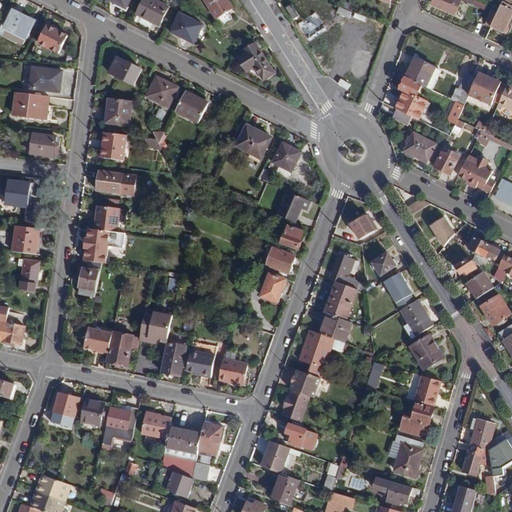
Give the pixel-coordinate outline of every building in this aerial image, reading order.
[(109,0),(126,8),(130,0),(109,0)] [(168,7),(153,0),(144,0),(138,14),(160,25),(168,7)] [(233,9),(227,0),(204,0),(217,19),(233,9)] [(333,0),(332,4),(345,8),(347,3),(338,0),(333,0)] [(435,0),(434,4),(455,14),(461,0),(435,0)] [(503,0),(499,11),(491,27),(504,33),(505,32),(508,34),(509,31),(506,29),(511,15),(511,10),(508,8),(511,0),(503,0)] [(299,17),(291,4),(286,7),(294,19),(299,17)] [(339,7),(337,14),(348,18),(350,11),(339,7)] [(485,24),(491,27),(499,11),(493,8),(485,24)] [(23,45),(36,22),(12,10),(0,34),(23,45)] [(203,26),(180,14),(172,32),(194,43),(203,26)] [(344,40),(328,16),(310,27),(325,51),(344,40)] [(59,54),(68,35),(48,25),(39,44),(59,54)] [(377,36),(377,34),(377,32),(376,30),(374,27),(371,25),(368,25),(364,25),(361,28),(359,31),(358,33),(358,35),(359,38),(360,39),(362,41),(365,43),(369,43),(372,43),(374,41),(376,38),(377,36)] [(274,73),(256,44),(245,50),(246,53),(239,58),(248,72),(255,67),(264,80),(274,73)] [(134,85),(142,70),(118,58),(110,73),(134,85)] [(406,78),(421,85),(434,92),(438,82),(432,79),(437,69),(416,59),(412,67),(408,64),(406,69),(410,71),(406,78)] [(60,93),(63,71),(33,67),(29,89),(60,93)] [(457,103),(464,107),(472,89),(477,75),(479,72),(469,67),(459,89),(456,88),(451,100),(457,103)] [(432,79),(438,82),(443,72),(437,69),(432,79)] [(477,75),(472,89),(494,99),(501,85),(477,75)] [(169,108),(178,88),(157,78),(147,97),(169,108)] [(338,83),(343,86),(346,81),(341,78),(338,83)] [(405,92),(416,96),(421,85),(406,78),(401,89),(406,91),(405,92)] [(346,81),(343,86),(349,90),(353,85),(346,81)] [(511,87),(508,86),(500,104),(511,109),(511,87)] [(50,97),(17,92),(14,115),(47,119),(50,97)] [(186,92),(176,112),(199,123),(209,103),(186,92)] [(412,117),(420,121),(428,102),(416,96),(405,92),(405,94),(403,97),(397,110),(412,117)] [(132,102),(110,99),(107,123),(130,126),(132,102)] [(455,125),(458,119),(464,107),(457,103),(449,121),(455,125)] [(397,110),(396,110),(392,119),(408,126),(412,117),(397,110)] [(459,136),(466,123),(458,119),(455,125),(452,132),(459,136)] [(265,138),(266,135),(247,125),(237,147),(262,159),(271,141),(265,138)] [(487,133),(494,136),(497,131),(489,127),(487,133)] [(148,148),(163,151),(167,134),(152,131),(148,148)] [(57,145),(57,137),(34,134),(32,154),(59,158),(60,146),(57,145)] [(427,163),(436,144),(415,134),(406,152),(427,163)] [(123,161),(126,142),(104,139),(102,158),(123,161)] [(201,160),(208,144),(205,143),(197,158),(201,160)] [(292,172),(301,153),(283,143),(274,164),(292,172)] [(214,147),(208,144),(201,160),(206,162),(214,147)] [(451,176),(456,168),(457,166),(460,168),(463,163),(460,161),(462,156),(451,150),(449,154),(444,152),(436,168),(451,176)] [(486,190),(491,179),(494,171),(477,163),(478,160),(470,156),(460,176),(468,180),(467,183),(477,188),(478,186),(486,190)] [(134,196),(136,177),(100,172),(97,191),(134,196)] [(486,190),(491,192),(497,181),(491,179),(486,190)] [(28,209),(31,183),(9,180),(6,207),(28,209)] [(511,204),(511,184),(502,180),(498,188),(500,189),(496,197),(511,204)] [(288,192),(279,215),(296,222),(302,209),(307,211),(311,202),(288,192)] [(99,206),(97,230),(118,233),(121,209),(99,206)] [(429,221),(432,226),(443,219),(440,214),(429,221)] [(369,222),(366,215),(352,224),(361,239),(377,230),(372,221),(369,222)] [(441,241),(455,233),(457,232),(447,217),(443,219),(432,226),(441,241)] [(299,249),(305,232),(288,225),(282,242),(299,249)] [(13,251),(37,255),(39,230),(17,227),(13,251)] [(125,235),(88,230),(84,263),(107,266),(109,247),(124,248),(125,235)] [(478,262),(483,266),(485,268),(491,258),(496,260),(500,250),(475,238),(470,249),(481,255),(478,262)] [(289,273),(295,256),(274,249),(268,266),(289,273)] [(389,253),(374,263),(377,268),(382,275),(396,266),(389,253)] [(331,280),(338,282),(358,290),(367,293),(367,287),(366,284),(355,280),(355,279),(348,276),(350,272),(354,261),(340,256),(331,280)] [(507,274),(511,278),(511,267),(511,264),(511,258),(505,256),(495,277),(502,283),(507,274)] [(477,268),(471,258),(457,266),(462,275),(466,272),(468,274),(477,268)] [(21,291),(36,293),(40,262),(21,259),(20,266),(24,266),(21,291)] [(95,297),(101,272),(84,268),(79,294),(95,297)] [(279,303),(287,279),(271,273),(263,297),(279,303)] [(467,284),(478,299),(494,288),(484,273),(467,284)] [(389,289),(385,282),(380,285),(384,292),(386,291),(396,306),(415,294),(405,279),(389,289)] [(326,313),(329,314),(347,320),(358,290),(338,282),(326,313)] [(367,287),(367,293),(377,287),(374,283),(367,287)] [(511,315),(500,296),(482,307),(494,326),(511,315)] [(405,327),(412,339),(435,325),(419,300),(402,310),(410,323),(405,327)] [(0,306),(0,340),(23,344),(26,327),(7,324),(10,308),(0,306)] [(150,344),(156,314),(155,311),(147,309),(141,343),(150,344)] [(150,344),(169,348),(170,343),(175,318),(156,314),(150,344)] [(329,314),(322,334),(346,343),(353,323),(347,320),(329,314)] [(81,334),(88,335),(89,329),(90,323),(83,322),(81,334)] [(511,324),(499,333),(503,340),(511,334),(511,324)] [(88,335),(85,349),(95,351),(101,352),(100,353),(109,355),(112,342),(113,334),(89,329),(88,335)] [(511,334),(503,340),(511,354),(511,334)] [(310,335),(308,339),(322,344),(324,339),(310,335)] [(444,358),(431,335),(411,348),(425,370),(444,358)] [(322,344),(308,339),(301,359),(315,364),(322,344)] [(194,340),(188,371),(199,373),(199,375),(211,378),(217,345),(194,340)] [(181,377),(188,347),(170,343),(169,348),(163,374),(181,377)] [(116,363),(120,364),(128,366),(131,350),(112,346),(109,362),(116,363)] [(224,359),(220,380),(245,385),(248,364),(224,359)] [(291,390),(292,390),(310,397),(314,398),(318,386),(321,379),(298,371),(295,378),(293,377),(291,382),(293,383),(291,390)] [(440,382),(413,374),(413,377),(422,380),(416,401),(434,406),(440,382)] [(370,376),(367,388),(375,390),(378,379),(370,376)] [(328,381),(321,379),(318,386),(322,388),(328,381)] [(0,395),(10,398),(14,385),(0,380),(0,395)] [(367,388),(364,394),(363,397),(369,399),(371,395),(375,397),(377,391),(375,390),(367,388)] [(286,408),(283,415),(302,422),(310,397),(292,390),(288,401),(287,400),(285,408),(286,408)] [(75,416),(80,398),(60,393),(55,411),(75,416)] [(101,425),(105,403),(88,400),(84,422),(101,425)] [(426,437),(434,410),(418,405),(413,421),(405,419),(402,430),(426,437)] [(132,412),(111,407),(104,442),(113,443),(116,430),(134,434),(139,410),(133,409),(132,412)] [(171,427),(172,420),(147,415),(143,435),(168,440),(171,427)] [(475,429),(471,444),(490,449),(506,440),(502,434),(492,440),(495,425),(478,420),(475,429)] [(224,427),(204,423),(202,433),(199,450),(218,454),(224,427)] [(301,447),(306,431),(291,425),(288,434),(292,435),(289,443),(301,447)] [(202,433),(171,427),(168,440),(163,466),(175,471),(193,479),(193,478),(196,463),(199,450),(202,433)] [(425,443),(398,435),(396,442),(404,445),(400,459),(396,471),(417,477),(425,449),(423,448),(425,443)] [(511,449),(506,440),(490,449),(494,479),(498,479),(497,469),(501,467),(501,468),(511,461),(511,449)] [(263,467),(282,474),(291,448),(272,441),(263,467)] [(394,457),(400,459),(404,445),(396,442),(395,442),(391,453),(395,454),(394,457)] [(490,449),(471,444),(464,472),(477,475),(482,458),(488,460),(490,449)] [(200,462),(210,464),(212,456),(202,455),(200,462)] [(344,455),(341,466),(347,468),(350,457),(344,455)] [(211,466),(196,463),(193,478),(208,481),(211,466)] [(136,469),(137,466),(130,464),(127,473),(132,476),(135,469),(136,469)] [(347,468),(341,466),(337,476),(344,478),(347,468)] [(188,498),(195,479),(193,479),(175,471),(168,491),(188,498)] [(282,474),(273,499),(290,505),(293,498),(305,502),(308,493),(296,488),(299,480),(282,474)] [(42,484),(40,491),(66,501),(71,485),(41,475),(39,483),(42,484)] [(329,476),(324,489),(332,492),(336,479),(329,476)] [(489,494),(497,496),(494,479),(487,480),(489,494)] [(126,483),(120,481),(116,490),(122,492),(126,483)] [(415,499),(418,491),(393,483),(387,503),(401,506),(401,504),(408,506),(411,498),(415,499)] [(480,491),(462,486),(458,504),(461,505),(458,511),(475,511),(477,509),(475,509),(480,491)] [(99,490),(97,494),(112,499),(114,495),(99,490)] [(31,506),(40,510),(46,511),(61,511),(66,501),(40,491),(37,498),(34,497),(31,506)] [(195,511),(197,509),(177,502),(173,511),(195,511)] [(263,511),(266,506),(257,502),(256,505),(248,502),(245,511),(263,511)]
